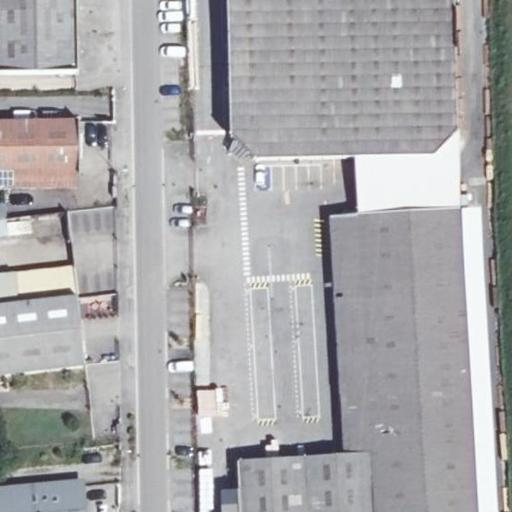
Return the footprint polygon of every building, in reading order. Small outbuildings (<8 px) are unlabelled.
[(0,0),(0,76),(80,75),(78,0),(0,0)] [(377,188),(462,181),(458,1),(458,0),(227,0),(230,138),(259,164),(356,162),(357,190),(377,188)] [(0,122),(0,177),(82,176),(82,121),(0,122)] [(0,190),(83,189),(82,176),(0,177),(0,190)] [(377,188),(357,190),(359,215),(328,216),(341,456),(238,462),(241,511),(377,511),(375,456),(476,450),(463,214),(462,181),(377,188)] [(0,376),(88,366),(80,297),(0,306),(0,376)] [(480,511),(476,450),(375,456),(377,511),(480,511)] [(86,511),(84,486),(0,493),(0,511),(86,511)]
